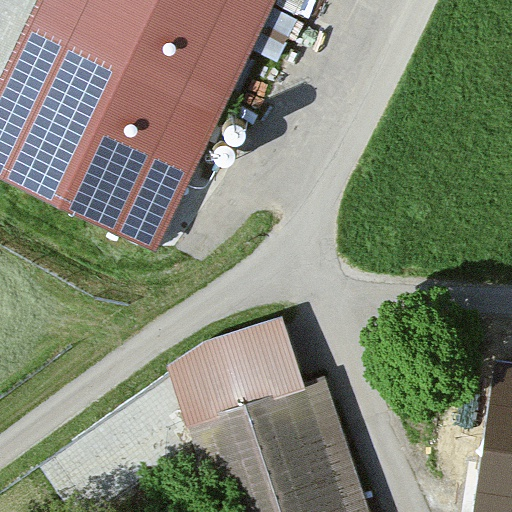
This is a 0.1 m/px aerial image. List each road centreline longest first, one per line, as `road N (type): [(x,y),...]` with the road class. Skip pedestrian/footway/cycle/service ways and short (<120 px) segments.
road 1 (unclassified): [(290,255),(204,305),(0,450)]
road 2 (unclassified): [(424,0),(290,255)]
road 3 (unclassified): [(511,298),(372,294),(290,255)]
